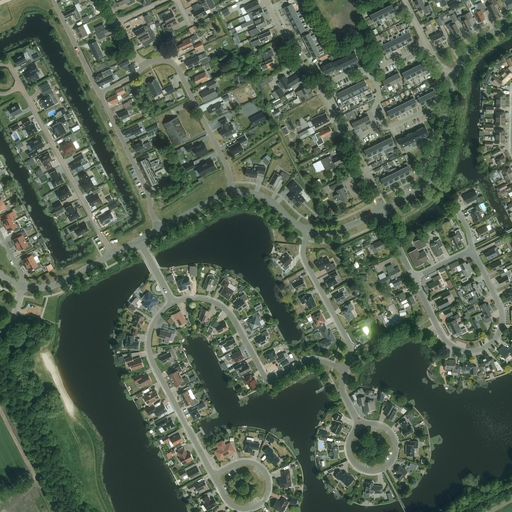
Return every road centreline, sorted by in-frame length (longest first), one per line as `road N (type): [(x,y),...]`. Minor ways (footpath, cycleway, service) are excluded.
road 1 (residential): [(346,368),(305,360),(265,378),(224,308),(203,299),(172,302)]
road 2 (residential): [(172,302),(150,328),(150,356),(213,475)]
road 3 (residential): [(21,86),(112,254)]
road 4 (residential): [(231,192),(174,63),(142,65)]
road 5 (residential): [(346,368),(351,349),(303,252),(308,230)]
road 6 (residential): [(160,228),(99,93)]
road 7 (residential): [(359,424),(348,449),(368,470),(390,462),(396,445),(389,430),(368,424)]
road 8 (residential): [(459,349),(491,342),(502,322),(470,252)]
road 9 (residential): [(380,210),(429,179),(447,112)]
